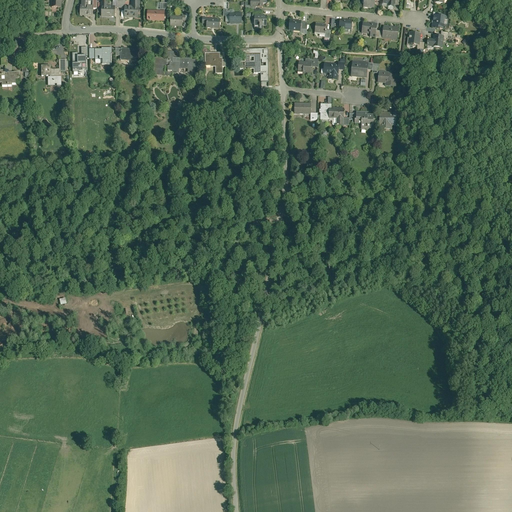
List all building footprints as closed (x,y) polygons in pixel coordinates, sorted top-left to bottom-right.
[(61,10),(61,0),(51,0),(51,9),(61,10)] [(266,5),(265,0),(255,0),(255,1),(249,1),(249,7),(249,9),(254,9),(262,9),(262,5),(266,5)] [(362,0),(362,9),(373,10),(374,1),(374,0),(362,0)] [(393,10),(394,0),(381,0),(381,5),(387,6),(386,9),(393,10)] [(80,18),(92,19),(92,11),(93,9),(87,9),(87,12),(86,11),(86,2),(81,2),(81,7),(80,7),(80,18)] [(124,20),(138,21),(139,2),(131,2),(131,8),(124,7),(124,11),(124,20)] [(113,8),(110,8),(110,9),(107,9),(108,4),(100,4),(100,9),(101,9),(101,19),(115,20),(115,10),(115,8),(113,8)] [(147,23),(164,23),(164,13),(147,12),(147,23)] [(240,26),(240,15),(228,15),(228,18),(228,25),(228,26),(240,26)] [(181,29),(182,21),(185,21),(185,17),(182,17),(182,19),(170,18),(170,28),(181,29)] [(265,29),(265,17),(260,17),(253,17),(253,18),(253,29),(265,29)] [(447,18),(432,17),(430,29),(433,29),(433,30),(446,32),(447,18)] [(202,26),(206,26),(206,30),(218,31),(219,21),(206,20),(207,19),(202,19),(202,26)] [(350,23),(339,21),(338,31),(349,32),(350,23)] [(300,23),(289,22),(289,25),(287,25),(287,32),(299,33),(299,24),(300,23)] [(376,26),(362,24),(360,35),(369,36),(368,39),(374,39),(375,33),(376,26)] [(325,26),(313,25),(312,35),(324,36),(324,32),(325,26)] [(382,33),(381,40),(395,42),(397,29),(382,27),(382,33)] [(420,36),(408,34),(407,46),(416,48),(418,48),(419,44),(420,36)] [(441,50),(442,38),(432,37),(431,41),(427,41),(426,48),(431,48),(431,49),(441,50)] [(101,67),(111,66),(111,56),(112,56),(112,51),(101,51),(101,52),(95,52),(95,51),(88,51),(88,62),(99,62),(99,61),(101,61),(101,67)] [(115,58),(120,59),(120,63),(135,64),(136,52),(120,51),(120,52),(115,51),(115,58)] [(197,62),(192,62),(192,61),(172,60),(172,54),(166,53),(166,60),(154,60),(154,67),(156,67),(155,76),(164,77),(165,71),(167,71),(167,76),(172,77),(172,74),(180,75),(180,71),(186,71),(186,74),(195,74),(195,68),(197,68),(197,62)] [(77,54),(72,54),(73,70),(82,70),(82,63),(85,63),(85,57),(85,55),(82,56),(77,56),(77,54)] [(244,71),(253,71),(253,75),(259,75),(259,54),(244,54),(244,71)] [(218,55),(203,55),(203,68),(215,68),(215,76),(221,76),(221,68),(224,68),(224,62),(221,62),(221,60),(218,60),(218,55)] [(0,58),(1,66),(15,66),(15,62),(14,62),(14,58),(0,58)] [(304,61),(304,64),(309,65),(309,69),(316,70),(317,62),(304,61)] [(50,79),(50,80),(48,80),(48,90),(62,90),(62,80),(60,80),(60,74),(67,74),(66,63),(59,63),(60,72),(51,72),(51,68),(41,69),(42,79),(50,79)] [(332,66),(322,65),(321,76),(328,76),(327,82),(336,83),(337,72),(343,73),(343,64),(332,63),(332,66)] [(351,63),(349,79),(365,80),(366,72),(366,65),(351,63)] [(301,76),(308,77),(309,69),(309,65),(304,64),(297,64),(296,74),(301,75),(301,76)] [(20,83),(20,75),(2,76),(2,73),(0,73),(0,86),(2,86),(2,89),(12,89),(12,87),(16,87),(16,83),(20,83)] [(378,73),(376,85),(384,86),(384,89),(394,89),(394,86),(394,82),(390,74),(378,73)] [(309,105),(293,105),(292,116),(309,117),(309,115),(309,105)] [(319,106),(319,118),(318,120),(318,124),(327,125),(327,121),(328,110),(330,110),(330,107),(319,106)] [(343,111),(328,110),(327,121),(335,121),(335,128),(342,128),(342,127),(342,121),(343,121),(343,120),(343,111)] [(393,113),(393,115),(378,114),(377,129),(378,129),(378,132),(390,132),(390,129),(394,129),(394,123),(398,123),(399,113),(393,113)] [(353,120),(353,126),(360,126),(359,132),(372,132),(372,118),(365,118),(365,117),(364,117),(364,114),(354,114),(354,116),(354,120),(353,120)]
